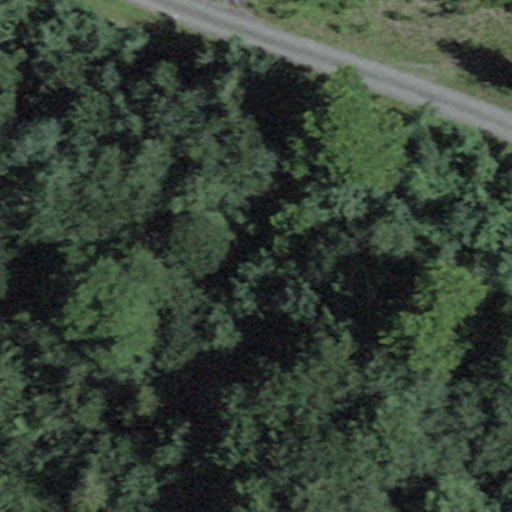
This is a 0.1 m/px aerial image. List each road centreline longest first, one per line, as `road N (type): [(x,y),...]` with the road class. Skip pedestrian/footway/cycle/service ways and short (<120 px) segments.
road 1 (unclassified): [(511,135),(155,0)]
road 2 (track): [(341,73),(511,61)]
